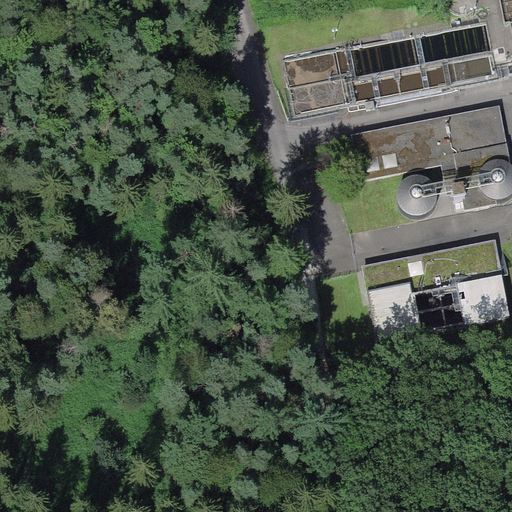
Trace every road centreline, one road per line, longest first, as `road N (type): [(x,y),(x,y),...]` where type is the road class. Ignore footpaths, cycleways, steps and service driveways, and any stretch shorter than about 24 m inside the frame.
road 1 (track): [(341,511),(300,243)]
road 2 (track): [(234,0),(300,243)]
